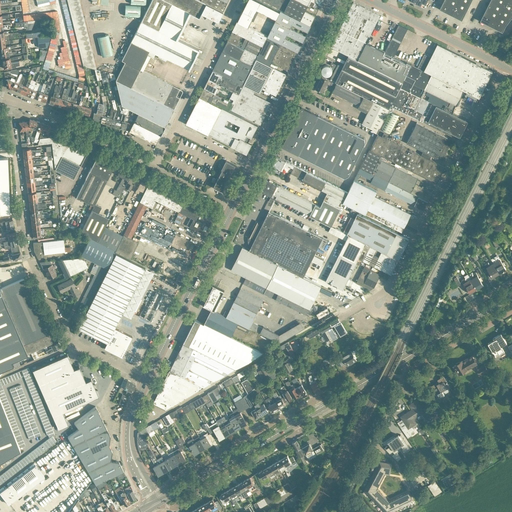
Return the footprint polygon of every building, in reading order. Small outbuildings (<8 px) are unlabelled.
[(79,0),(75,0),(67,2),(83,66),(89,67),(95,69),(97,70),(79,0)] [(165,0),(151,0),(141,21),(158,29),(198,50),(199,49),(177,38),(190,12),(199,17),(199,16),(165,0)] [(165,0),(199,16),(201,12),(205,3),(199,0),(165,0)] [(200,0),(205,3),(222,11),(228,0),(200,0)] [(259,0),(247,0),(238,20),(248,26),(257,8),(277,18),(280,10),(279,10),(259,0)] [(259,0),(279,10),(283,0),(259,0)] [(289,0),(284,12),(310,25),(315,15),(305,10),(308,5),(310,0),(317,4),(318,5),(318,4),(321,6),(323,0),(289,0)] [(443,0),(443,2),(451,5),(456,8),(460,2),(456,0),(443,0)] [(511,0),(490,0),(480,20),(503,32),(506,25),(511,16),(511,0)] [(336,37),(331,47),(348,55),(358,60),(403,82),(411,65),(366,43),(380,15),(353,2),(349,11),(345,18),(344,22),(343,24),(339,30),(338,33),(336,37)] [(451,5),(443,2),(440,9),(447,12),(451,5)] [(456,8),(458,9),(465,13),(469,6),(460,2),(456,8)] [(201,12),(217,21),(218,21),(222,11),(205,3),(201,12)] [(126,4),(125,15),(140,16),(140,5),(126,4)] [(447,12),(454,16),(458,9),(456,8),(451,5),(447,12)] [(465,13),(458,9),(454,16),(462,20),(465,13)] [(24,22),(34,20),(52,18),(50,10),(22,13),(24,22)] [(284,12),(280,10),(277,18),(268,36),(267,36),(298,51),(301,45),(285,37),(287,34),(303,42),(306,35),(290,28),(292,24),(308,32),(311,25),(310,25),(284,12)] [(237,20),(232,31),(246,38),(250,40),(262,46),(267,36),(268,36),(237,20)] [(141,21),(131,41),(149,50),(156,54),(166,59),(166,58),(189,70),(198,50),(158,29),(141,21)] [(398,24),(396,28),(385,51),(394,56),(407,29),(398,24)] [(53,31),(43,68),(49,70),(58,33),(53,31)] [(232,31),(228,40),(234,43),(237,45),(241,47),(246,38),(232,31)] [(108,34),(97,37),(102,56),(113,54),(108,34)] [(40,36),(37,36),(38,42),(39,48),(47,47),(51,35),(40,36)] [(267,36),(262,46),(258,55),(256,59),(270,66),(271,63),(288,71),(298,51),(267,36)] [(250,40),(246,38),(241,47),(258,55),(262,46),(250,40)] [(222,51),(253,66),(256,59),(258,55),(241,47),(237,45),(234,43),(228,40),(227,41),(224,47),(224,48),(222,51)] [(116,79),(116,80),(167,105),(174,109),(179,98),(176,96),(179,89),(143,70),(150,56),(153,58),(156,54),(149,50),(131,41),(122,60),(125,62),(116,79)] [(424,54),(418,68),(464,90),(479,98),(493,71),(437,44),(432,55),(429,54),(427,56),(424,54)] [(70,67),(67,45),(60,46),(62,58),(57,59),(59,66),(64,65),(65,68),(70,67)] [(243,85),(251,70),(253,66),(222,51),(220,55),(216,63),(215,65),(214,67),(214,68),(213,70),(242,84),(243,85)] [(338,64),(330,80),(335,82),(337,83),(389,109),(391,106),(403,82),(358,60),(348,55),(345,61),(343,66),(338,64)] [(18,56),(2,59),(2,61),(1,61),(2,64),(11,62),(10,60),(18,59),(18,56)] [(276,96),(281,85),(287,74),(270,66),(256,59),(253,66),(251,70),(243,85),(255,91),(260,93),(262,89),(276,96)] [(11,62),(2,64),(3,67),(4,66),(4,69),(6,68),(7,69),(10,68),(16,67),(16,66),(20,65),(19,61),(11,62)] [(403,82),(391,106),(445,132),(454,137),(459,139),(468,120),(452,113),(454,109),(446,105),(444,108),(421,97),(423,92),(424,89),(457,105),(464,90),(418,68),(411,64),(411,65),(403,82)] [(11,71),(4,72),(7,87),(11,89),(14,81),(17,76),(20,69),(11,71)] [(213,70),(210,76),(208,79),(231,90),(226,99),(233,102),(234,103),(236,99),(243,85),(242,84),(213,70)] [(20,79),(15,90),(17,91),(17,92),(19,93),(19,92),(21,89),(22,89),(24,85),(23,85),(21,84),(23,80),(25,74),(23,73),(22,74),(20,79)] [(16,82),(14,81),(11,89),(13,90),(14,89),(15,90),(20,79),(22,74),(21,74),(20,74),(19,74),(19,75),(16,82)] [(322,77),(320,80),(316,88),(323,92),(327,84),(330,85),(332,82),(328,80),(322,77)] [(30,83),(25,94),(27,95),(27,96),(29,97),(32,89),(34,85),(32,84),(34,79),(32,78),(31,80),(30,83)] [(21,89),(19,92),(20,93),(22,94),(23,93),(25,94),(30,83),(31,80),(29,79),(27,82),(25,86),(24,85),(22,89),(21,89)] [(204,87),(226,99),(231,90),(208,79),(204,87)] [(123,106),(138,113),(147,118),(165,127),(174,109),(167,105),(116,80),(123,106)] [(32,89),(29,97),(30,98),(31,97),(33,98),(36,91),(38,87),(40,83),(35,82),(34,85),(32,89)] [(33,98),(36,99),(36,100),(38,100),(39,100),(41,100),(46,84),(44,83),(43,83),(41,92),(36,91),(33,98)] [(337,83),(332,92),(368,110),(362,123),(373,129),(372,131),(377,133),(378,131),(379,129),(389,109),(337,83)] [(46,84),(41,100),(43,101),(43,102),(45,103),(48,94),(50,87),(48,87),(49,85),(46,84)] [(56,92),(53,104),(54,105),(57,106),(59,98),(58,97),(59,93),(62,85),(59,84),(58,86),(56,92)] [(52,91),(48,103),(51,104),(51,103),(53,104),(56,92),(58,86),(56,85),(54,92),(52,91)] [(243,85),(236,99),(266,113),(271,103),(254,94),(255,91),(243,85)] [(63,108),(65,109),(69,96),(68,96),(70,88),(67,87),(67,89),(61,107),(63,107),(63,108)] [(204,87),(201,93),(199,96),(230,112),(231,110),(234,103),(233,102),(226,99),(204,87)] [(59,98),(57,106),(59,107),(60,106),(61,107),(67,89),(64,88),(62,94),(61,98),(59,98)] [(69,96),(65,109),(68,110),(68,109),(70,110),(74,98),(75,94),(76,91),(74,90),(71,97),(69,96)] [(74,98),(70,110),(72,110),(72,111),(74,112),(77,103),(78,99),(76,99),(78,95),(75,94),(74,98)] [(77,103),(74,112),(77,113),(77,112),(79,112),(84,97),(81,96),(80,100),(78,99),(77,103)] [(199,96),(193,110),(186,123),(208,135),(209,134),(231,145),(231,146),(232,145),(235,147),(235,148),(247,154),(252,144),(248,142),(250,138),(251,138),(258,126),(243,119),(230,112),(199,96)] [(236,99),(234,103),(231,110),(230,112),(243,119),(244,117),(260,124),(266,113),(236,99)] [(92,116),(91,120),(99,122),(104,107),(103,104),(100,104),(99,103),(96,112),(94,112),(92,116)] [(107,116),(104,123),(109,125),(114,109),(113,108),(112,105),(112,106),(111,109),(109,115),(107,115),(107,116)] [(117,119),(115,126),(119,127),(123,113),(122,108),(121,105),(119,106),(120,110),(121,111),(120,113),(119,117),(118,116),(117,119)] [(91,108),(85,106),(83,115),(86,115),(86,114),(89,115),(91,108)] [(301,107),(291,128),(282,146),(345,178),(349,176),(365,142),(364,138),(301,107)] [(123,113),(119,127),(125,129),(127,122),(125,121),(127,115),(126,115),(128,109),(122,108),(123,113)] [(390,110),(381,128),(391,133),(400,115),(390,110)] [(156,145),(165,127),(147,118),(138,113),(130,130),(129,131),(156,145)] [(30,119),(29,121),(30,127),(37,129),(40,122),(30,119)] [(35,137),(35,138),(38,138),(40,131),(42,131),(44,123),(40,122),(37,129),(36,134),(35,137)] [(417,122),(407,143),(423,151),(431,155),(442,161),(453,140),(417,122)] [(42,131),(40,138),(49,137),(50,134),(48,133),(50,125),(44,123),(42,131)] [(378,134),(370,150),(381,155),(437,183),(445,167),(430,159),(431,155),(423,151),(421,155),(386,137),(388,134),(379,129),(378,131),(377,133),(378,134)] [(40,138),(38,144),(52,143),(55,170),(74,179),(87,153),(87,152),(86,152),(77,147),(72,145),(62,140),(59,139),(56,138),(55,137),(55,138),(54,139),(49,137),(40,138)] [(369,149),(360,167),(361,167),(375,174),(428,201),(433,190),(432,190),(431,191),(418,185),(417,189),(413,187),(415,184),(418,178),(379,158),(381,155),(370,150),(369,149)] [(0,213),(10,214),(8,158),(0,157),(0,213)] [(271,169),(279,173),(280,173),(283,166),(289,169),(290,168),(290,167),(293,168),(295,166),(286,161),(277,157),(273,163),(274,163),(273,165),(272,165),(271,169)] [(97,159),(96,158),(76,197),(91,204),(78,231),(80,233),(95,203),(112,169),(114,166),(108,162),(98,158),(97,159)] [(213,187),(222,192),(223,191),(222,190),(234,165),(235,166),(236,165),(226,160),(213,187)] [(293,168),(291,174),(303,179),(303,178),(323,188),(322,189),(327,192),(323,200),(340,208),(342,203),(348,192),(347,192),(295,166),(293,168)] [(119,172),(117,175),(123,177),(119,185),(124,188),(130,175),(122,171),(123,170),(122,170),(122,171),(120,170),(119,172)] [(131,174),(130,175),(124,189),(127,191),(127,190),(130,191),(136,178),(134,178),(135,176),(131,174)] [(375,174),(370,183),(424,210),(428,201),(375,174)] [(143,194),(149,183),(141,179),(135,192),(138,193),(139,190),(144,193),(143,194)] [(259,190),(331,226),(340,208),(323,200),(320,206),(279,186),(269,181),(265,179),(260,190),(259,190)] [(348,192),(342,203),(401,232),(411,213),(410,213),(374,196),(377,191),(354,180),(347,192),(348,192)] [(143,194),(140,201),(152,208),(156,200),(168,206),(181,213),(190,217),(186,225),(189,227),(189,226),(207,235),(216,216),(199,208),(186,202),(182,200),(174,195),(165,191),(161,189),(153,185),(149,183),(143,194)] [(115,189),(112,194),(119,197),(122,192),(117,189),(116,190),(115,189)] [(102,207),(95,203),(80,233),(98,241),(105,226),(109,218),(99,213),(102,207)] [(255,239),(249,250),(278,264),(303,277),(312,261),(321,265),(324,260),(314,255),(319,247),(323,249),(327,241),(323,239),(323,238),(269,211),(262,225),(257,223),(258,222),(258,221),(250,238),(250,237),(255,239)] [(347,234),(348,235),(349,235),(366,243),(376,249),(382,251),(398,260),(406,245),(409,239),(357,214),(355,219),(347,234)] [(15,231),(13,223),(0,226),(0,229),(6,228),(7,232),(15,231)] [(98,241),(115,250),(123,235),(105,226),(98,241)] [(43,228),(40,229),(31,230),(32,232),(33,232),(33,238),(41,238),(40,235),(44,234),(43,228)] [(335,228),(333,233),(345,239),(346,240),(348,235),(347,234),(335,228)] [(0,238),(0,241),(17,238),(15,232),(8,234),(8,236),(0,238)] [(115,251),(129,258),(138,242),(123,234),(123,235),(115,250),(115,251)] [(176,234),(170,244),(180,249),(181,247),(185,249),(189,241),(176,234)] [(349,235),(326,281),(343,290),(358,258),(366,243),(349,235)] [(17,238),(0,241),(0,244),(0,245),(4,244),(5,249),(11,248),(11,245),(12,245),(13,249),(19,247),(17,238)] [(89,238),(81,254),(100,264),(106,267),(115,251),(89,238)] [(63,239),(33,243),(34,250),(36,255),(37,258),(48,256),(47,253),(64,251),(70,250),(70,246),(64,247),(63,239)] [(366,243),(358,258),(391,275),(391,274),(394,268),(393,268),(394,265),(396,265),(398,260),(382,251),(379,257),(373,255),(376,249),(366,243)] [(186,249),(190,250),(188,253),(194,256),(196,250),(187,246),(186,249)] [(242,247),(231,270),(246,277),(255,281),(267,287),(278,264),(249,250),(242,247)] [(8,256),(3,257),(4,260),(4,261),(21,257),(20,252),(15,253),(15,252),(8,254),(8,255),(8,256)] [(122,356),(123,353),(124,353),(132,336),(114,327),(144,267),(116,253),(78,328),(107,342),(104,347),(119,355),(119,354),(122,356)] [(65,277),(66,277),(87,267),(84,260),(79,257),(58,260),(64,273),(63,273),(64,277),(65,277)] [(497,262),(494,264),(499,273),(503,271),(504,271),(504,270),(506,269),(498,257),(496,258),(495,258),(496,260),(497,262)] [(39,262),(43,269),(44,269),(49,278),(56,275),(53,268),(54,267),(52,265),(50,261),(39,262)] [(493,277),(499,273),(494,264),(490,266),(489,264),(488,262),(488,263),(485,265),(492,277),(493,277)] [(100,264),(97,270),(94,274),(80,303),(87,306),(106,267),(100,264)] [(278,264),(267,287),(310,309),(321,286),(303,277),(278,264)] [(474,278),(471,280),(476,289),(483,285),(476,272),(473,274),(472,274),(473,276),(474,278)] [(0,374),(2,372),(1,370),(13,364),(11,360),(31,352),(35,350),(43,347),(47,345),(53,342),(49,333),(50,332),(52,331),(52,330),(44,312),(44,313),(43,313),(35,294),(35,295),(27,277),(0,288),(0,374)] [(476,289),(471,280),(467,282),(466,280),(465,278),(465,279),(462,280),(470,293),(470,292),(476,289)] [(70,288),(72,292),(74,296),(79,293),(77,288),(75,289),(74,286),(75,286),(72,279),(58,285),(61,292),(70,288)] [(255,281),(251,288),(259,292),(263,294),(267,287),(255,281)] [(203,305),(211,309),(217,312),(222,303),(223,300),(221,299),(225,291),(213,285),(213,286),(210,293),(209,293),(207,297),(208,297),(204,305),(203,305)] [(235,301),(227,317),(238,323),(255,331),(258,325),(252,322),(263,300),(241,289),(235,302),(235,301)] [(207,318),(204,324),(231,337),(238,323),(227,317),(217,312),(211,309),(208,315),(207,314),(206,314),(205,316),(206,317),(207,318)] [(329,323),(332,327),(334,326),(335,326),(341,336),(347,333),(341,323),(341,322),(337,317),(329,322),(329,323)] [(195,319),(183,343),(235,369),(257,356),(263,353),(231,337),(204,324),(195,319)] [(332,327),(329,323),(319,329),(322,333),(332,327)] [(263,327),(260,333),(270,339),(274,332),(263,327)] [(340,338),(334,327),(323,333),(329,344),(340,338)] [(320,333),(318,329),(316,330),(307,335),(310,339),(316,335),(320,333)] [(494,340),(488,343),(493,353),(497,351),(500,355),(505,352),(502,348),(501,347),(507,343),(501,334),(493,338),(494,340)] [(35,350),(31,352),(34,359),(38,357),(46,354),(60,347),(61,346),(58,341),(47,346),(47,345),(43,347),(45,350),(37,354),(35,350)] [(183,343),(170,370),(204,387),(235,369),(183,343)] [(290,345),(284,348),(288,356),(294,353),(292,351),(293,350),(290,345)] [(351,351),(342,356),(347,366),(357,360),(355,358),(359,356),(356,351),(357,351),(356,349),(352,352),(351,351)] [(67,354),(33,370),(39,384),(74,369),(67,354)] [(462,361),(454,366),(458,374),(477,364),(472,356),(463,361),(462,361)] [(334,364),(332,360),(325,364),(327,368),(334,364)] [(288,362),(282,365),(287,373),(293,370),(288,362)] [(263,365),(267,373),(271,380),(276,377),(272,370),(270,371),(265,364),(263,365)] [(484,365),(477,369),(481,375),(488,370),(484,365)] [(74,369),(39,384),(45,399),(85,381),(79,367),(74,369)] [(28,368),(22,370),(25,379),(32,376),(28,368)] [(261,370),(257,372),(261,378),(264,376),(267,374),(264,368),(261,370)] [(166,410),(204,387),(170,370),(154,401),(153,403),(166,410)] [(310,384),(315,392),(320,389),(318,385),(315,380),(313,381),(311,375),(310,375),(310,376),(308,377),(310,384)] [(452,390),(444,376),(437,379),(439,381),(431,386),(433,390),(435,395),(437,394),(439,397),(444,395),(442,391),(448,388),(457,403),(459,402),(462,400),(459,396),(462,394),(458,387),(452,390)] [(226,387),(235,382),(232,378),(232,377),(223,382),(226,387)] [(241,382),(248,393),(255,388),(247,379),(246,377),(244,378),(245,380),(241,382)] [(124,379),(120,386),(123,387),(127,389),(125,394),(129,395),(135,384),(127,380),(124,378),(124,379)] [(302,394),(306,392),(302,384),(300,385),(295,378),(292,380),(301,394),(302,394)] [(85,381),(45,399),(58,429),(68,425),(63,412),(98,396),(91,379),(85,381)] [(298,395),(300,394),(297,390),(295,387),(292,388),(288,381),(285,382),(294,398),(296,397),(297,398),(298,398),(298,397),(299,397),(299,396),(299,395),(298,395)] [(257,386),(255,388),(248,393),(248,394),(250,397),(256,394),(260,392),(257,386)] [(292,397),(289,393),(287,390),(285,386),(283,386),(281,387),(281,389),(287,400),(289,399),(290,399),(292,398),(292,397)] [(221,391),(218,387),(213,390),(216,396),(222,393),(221,391)] [(207,393),(208,394),(211,399),(216,396),(213,390),(207,393)] [(273,395),(276,401),(280,408),(286,404),(282,398),(280,395),(278,396),(276,392),(272,394),(273,395)] [(121,405),(124,406),(125,406),(128,397),(122,394),(119,404),(121,405)] [(212,400),(211,399),(208,394),(202,397),(206,403),(206,404),(212,400)] [(248,394),(244,398),(249,407),(256,418),(257,418),(259,417),(259,416),(261,415),(253,402),(250,397),(248,394)] [(202,396),(192,402),(195,407),(196,408),(206,403),(202,397),(202,396)] [(272,412),(280,408),(276,401),(274,402),(271,397),(265,400),(272,412)] [(0,462),(20,450),(0,398),(0,462)] [(235,403),(240,412),(249,407),(244,398),(235,403)] [(258,399),(253,402),(261,415),(262,416),(265,414),(264,413),(268,411),(264,403),(261,405),(258,399)] [(417,400),(409,405),(412,409),(410,411),(415,418),(421,414),(425,420),(434,415),(428,406),(423,409),(417,400)] [(185,413),(195,407),(192,402),(182,408),(182,407),(181,407),(185,414),(185,413)] [(230,407),(233,412),(236,418),(241,427),(247,423),(240,412),(235,403),(230,407)] [(78,428),(99,413),(96,406),(95,406),(74,423),(78,428)] [(181,407),(176,410),(180,417),(185,414),(181,407)] [(413,419),(415,418),(410,411),(405,414),(401,416),(407,425),(402,429),(408,437),(415,432),(411,426),(416,423),(413,419)] [(241,427),(236,418),(233,412),(229,414),(230,415),(228,416),(236,430),(241,427)] [(76,450),(107,430),(99,413),(78,428),(68,437),(76,450)] [(169,414),(166,416),(171,424),(174,422),(169,414)] [(167,426),(171,424),(166,416),(163,417),(167,426)] [(224,416),(222,418),(230,433),(236,430),(229,418),(226,420),(224,416)] [(216,421),(217,421),(225,436),(230,433),(222,418),(216,421)] [(151,424),(154,430),(159,427),(156,421),(151,424)] [(206,427),(207,429),(208,429),(210,434),(215,431),(217,436),(218,437),(220,439),(225,436),(217,421),(209,426),(206,427)] [(438,424),(437,430),(442,437),(447,434),(440,423),(438,424)] [(151,424),(145,428),(149,433),(154,430),(151,424)] [(145,428),(140,431),(143,436),(149,433),(145,428)] [(76,450),(81,460),(109,445),(110,436),(107,430),(76,450)] [(143,436),(140,431),(137,432),(137,438),(143,449),(148,446),(143,436)] [(199,437),(200,439),(205,448),(211,444),(209,441),(211,440),(207,432),(199,437)] [(386,449),(390,453),(393,451),(394,453),(392,455),(397,460),(401,457),(397,452),(397,451),(395,453),(394,450),(394,449),(396,447),(401,444),(405,451),(408,449),(410,448),(401,434),(399,435),(396,437),(397,438),(395,439),(394,438),(395,437),(387,442),(388,442),(390,446),(386,449)] [(52,436),(47,439),(52,445),(56,441),(52,436)] [(193,440),(200,451),(205,448),(200,439),(199,437),(193,440)] [(194,454),(200,451),(193,440),(193,439),(187,442),(194,454)] [(301,447),(297,440),(292,443),(305,465),(308,463),(303,454),(305,454),(301,447)] [(320,452),(319,451),(316,447),(312,449),(309,443),(306,444),(307,445),(305,446),(305,445),(302,447),(309,460),(316,455),(320,452)] [(81,460),(88,472),(111,461),(112,452),(109,445),(81,460)] [(173,450),(175,454),(180,462),(186,459),(181,451),(183,450),(180,446),(173,450)] [(164,472),(159,463),(155,456),(153,453),(151,449),(147,451),(151,458),(155,463),(152,465),(158,475),(164,472)] [(180,462),(175,454),(173,450),(168,453),(170,457),(175,466),(180,462)] [(296,461),(293,456),(289,458),(288,455),(282,458),(286,465),(287,468),(289,471),(290,472),(292,470),(289,465),(296,461)] [(170,457),(164,460),(169,469),(175,466),(170,457)] [(282,458),(276,462),(280,469),(282,471),(285,470),(287,473),(289,471),(287,468),(286,465),(282,458)] [(164,460),(159,463),(164,472),(169,469),(164,460)] [(117,474),(117,475),(124,472),(119,462),(111,461),(88,472),(93,479),(96,485),(104,481),(117,474)] [(379,461),(374,472),(383,477),(385,473),(379,461)] [(392,463),(379,461),(385,473),(390,474),(392,463)] [(282,471),(280,469),(276,462),(270,465),(277,476),(282,472),(282,471)] [(35,465),(0,491),(0,492),(2,495),(9,504),(44,477),(35,465)] [(270,465),(265,469),(268,475),(271,479),(274,477),(276,480),(278,478),(277,476),(270,465)] [(271,479),(268,475),(265,469),(259,472),(260,475),(258,476),(263,485),(272,480),(271,479)] [(374,472),(369,480),(379,484),(383,477),(374,472)] [(250,477),(244,480),(251,491),(256,487),(250,477)] [(244,480),(239,484),(246,496),(252,493),(251,491),(244,480)] [(369,480),(364,490),(377,489),(379,484),(369,480)] [(106,484),(104,481),(96,485),(98,489),(104,485),(106,484)] [(283,487),(286,492),(292,489),(288,483),(283,486),(283,487)] [(244,498),(246,496),(239,484),(233,487),(239,496),(242,495),(244,498)] [(121,498),(125,505),(130,502),(126,495),(122,485),(114,490),(116,494),(118,493),(119,496),(121,494),(123,497),(121,498)] [(125,488),(130,500),(136,497),(130,485),(125,488)] [(297,486),(292,489),(296,496),(301,493),(297,486)] [(233,487),(227,490),(235,503),(237,502),(235,498),(239,496),(233,487)] [(377,489),(364,490),(372,499),(380,492),(377,489)] [(219,497),(223,504),(226,502),(225,501),(226,500),(229,499),(229,500),(232,505),(235,503),(227,490),(221,494),(222,495),(219,497)] [(409,491),(401,495),(406,505),(414,501),(409,491)] [(380,492),(372,499),(378,505),(386,498),(380,492)] [(292,498),(291,498),(293,506),(301,493),(296,496),(292,498)] [(108,499),(106,495),(103,497),(104,499),(104,500),(111,511),(112,511),(116,510),(116,508),(113,502),(111,497),(108,499)] [(401,495),(393,499),(398,509),(406,505),(401,495)] [(264,498),(257,502),(258,504),(260,508),(267,504),(264,498)] [(386,498),(378,505),(384,511),(387,511),(389,501),(386,498)] [(213,499),(207,502),(212,510),(215,508),(214,507),(217,506),(213,499)] [(389,501),(387,511),(391,511),(398,509),(393,499),(389,501)] [(100,503),(104,511),(110,511),(106,506),(104,503),(102,501),(100,503)] [(207,502),(201,506),(204,511),(212,511),(212,510),(207,502)] [(104,511),(100,503),(96,505),(97,506),(97,507),(99,511),(104,511)]
